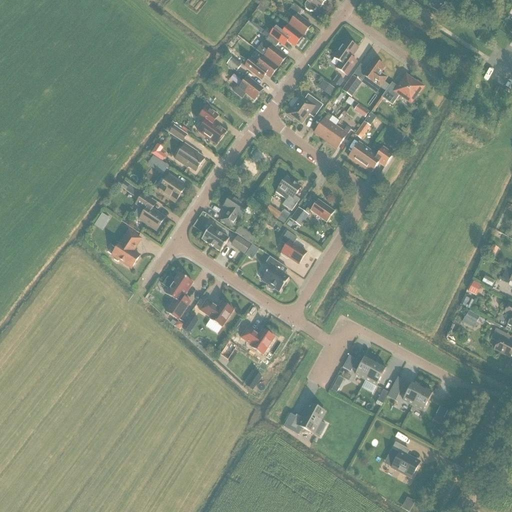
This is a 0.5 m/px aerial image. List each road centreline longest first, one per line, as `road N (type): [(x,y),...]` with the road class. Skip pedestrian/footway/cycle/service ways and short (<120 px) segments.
road 1 (residential): [(292,321),(362,203),(357,187),(266,119)]
road 2 (residential): [(175,246),(266,119)]
road 3 (residential): [(458,382),(359,333),(322,342)]
road 4 (residential): [(175,246),(292,321)]
road 5 (residential): [(266,119),(342,14)]
